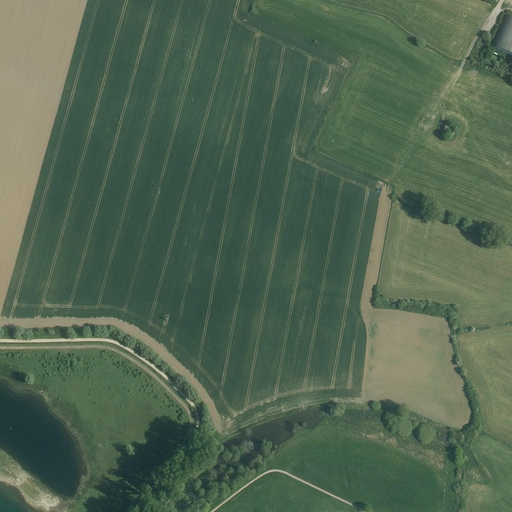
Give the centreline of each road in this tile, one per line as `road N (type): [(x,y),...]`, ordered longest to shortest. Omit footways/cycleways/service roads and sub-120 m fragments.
road 1 (track): [(0,348),(111,348),(184,405),(189,434),(126,511)]
road 2 (track): [(366,511),(279,470),(210,511)]
